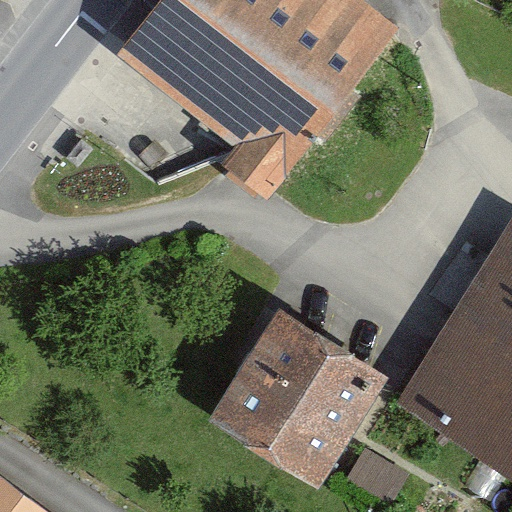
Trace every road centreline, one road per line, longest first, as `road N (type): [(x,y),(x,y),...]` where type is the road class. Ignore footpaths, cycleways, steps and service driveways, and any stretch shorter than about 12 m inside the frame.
road 1 (unknown): [(362,252),(326,429),(281,493)]
road 2 (tertiary): [(0,119),(93,0)]
